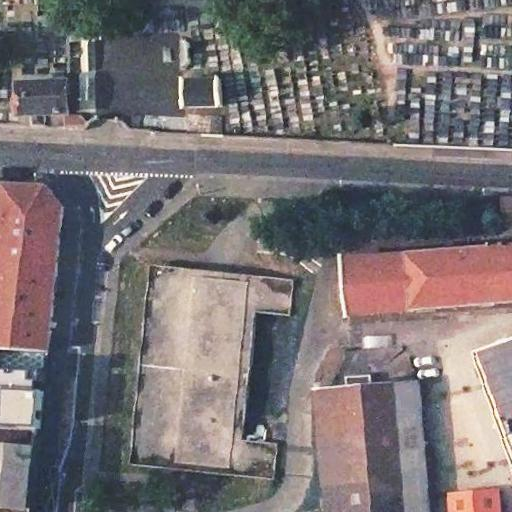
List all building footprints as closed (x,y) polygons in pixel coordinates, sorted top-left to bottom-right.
[(221,79),(183,80),(184,108),(222,107),(221,79)] [(65,83),(17,84),(18,127),(66,129),(65,83)] [(46,188),(0,185),(0,350),(3,351),(49,351),(63,207),(46,188)] [(511,246),(343,260),(347,315),(511,302),(511,246)] [(293,287),(157,273),(139,459),(275,473),(278,444),(244,440),(256,312),(291,316),(293,287)] [(511,338),(480,349),(511,443),(511,338)] [(49,351),(3,351),(3,367),(8,367),(9,384),(55,387),(59,351),(49,351)] [(323,391),(317,392),(326,511),(430,511),(423,383),(323,391)] [(0,449),(0,511),(32,511),(39,451),(19,450),(0,449)] [(502,511),(501,488),(448,492),(449,511),(502,511)]
